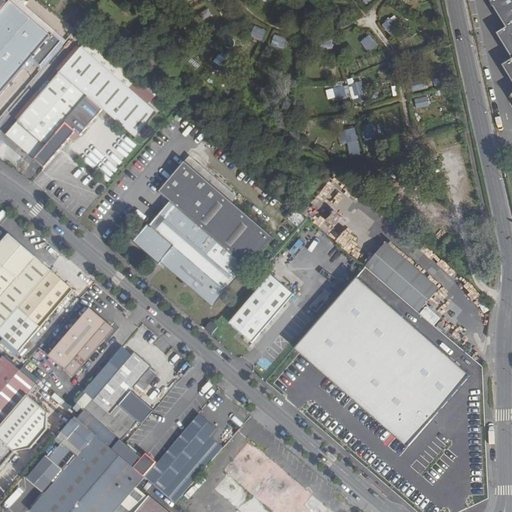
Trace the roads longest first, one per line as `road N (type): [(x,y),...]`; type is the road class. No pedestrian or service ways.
road 1 (unclassified): [(453,0),(508,254),(502,511)]
road 2 (unclassified): [(0,180),(389,511)]
